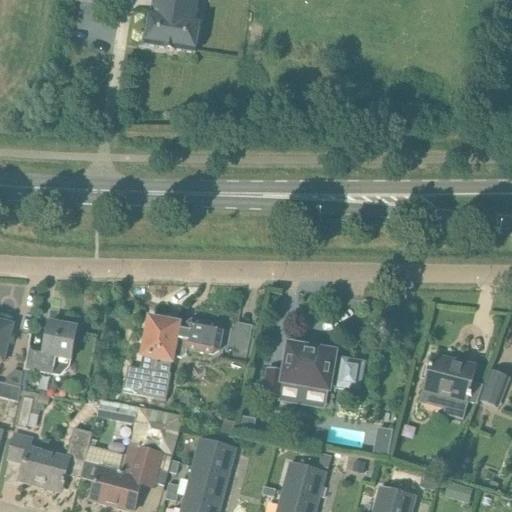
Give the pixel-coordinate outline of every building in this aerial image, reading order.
[(195,55),(198,35),(201,21),(199,21),(202,0),(154,0),(152,14),(151,14),(146,47),(195,55)] [(152,320),(150,320),(140,370),(128,368),(123,394),(166,403),(171,376),(174,358),(175,358),(179,332),(180,326),(166,323),(163,319),(156,317),(152,320)] [(0,363),(3,364),(13,326),(0,322),(0,363)] [(219,353),(223,333),(219,327),(193,322),(188,326),(186,334),(179,332),(175,358),(182,360),(187,356),(188,352),(214,357),(219,353)] [(232,322),(228,350),(248,352),(251,324),(232,322)] [(77,330),(50,325),(45,351),(30,348),(25,371),(61,378),(70,369),(77,330)] [(321,353),(290,347),(285,374),(268,371),(264,395),(281,398),(280,403),(298,406),(302,385),(330,389),(331,384),(338,385),(337,387),(361,391),(366,364),(342,360),(342,362),(335,361),(336,355),(331,354),(330,352),(327,351),(323,350),(321,353)] [(472,384),(476,369),(433,358),(423,394),(449,401),(444,418),(463,423),(467,404),(477,407),(482,387),(472,384)] [(24,374),(15,372),(8,378),(6,385),(21,390),(24,374)] [(509,380),(491,373),(480,402),(498,409),(509,380)] [(6,385),(0,383),(0,399),(19,404),(20,398),(21,390),(6,385)] [(21,390),(20,398),(24,399),(18,428),(29,431),(32,414),(38,416),(40,404),(49,406),(51,398),(21,390)] [(89,453),(81,480),(96,484),(91,502),(92,502),(93,500),(115,506),(114,508),(128,511),(134,511),(142,482),(141,481),(142,478),(156,482),(165,485),(168,473),(171,462),(172,458),(174,459),(182,418),(139,408),(136,425),(134,438),(132,445),(130,445),(127,458),(90,448),(89,453)] [(15,436),(8,462),(25,466),(20,483),(36,487),(37,484),(62,490),(66,477),(81,481),(81,480),(89,453),(94,435),(75,430),(67,461),(29,450),(31,440),(15,436)] [(394,433),(378,430),(373,457),(389,460),(394,433)] [(229,478),(237,450),(201,440),(193,469),(229,478)] [(452,461),(434,456),(429,475),(445,481),(452,461)] [(319,503),(319,502),(327,474),(291,464),(283,493),(319,503)] [(221,506),(229,478),(193,469),(186,497),(221,506)] [(449,484),(445,498),(456,502),(460,487),(449,484)] [(412,511),(416,498),(381,488),(374,511),(412,511)] [(316,511),(319,503),(283,493),(277,511),(316,511)] [(219,511),(221,506),(186,497),(181,511),(219,511)]
